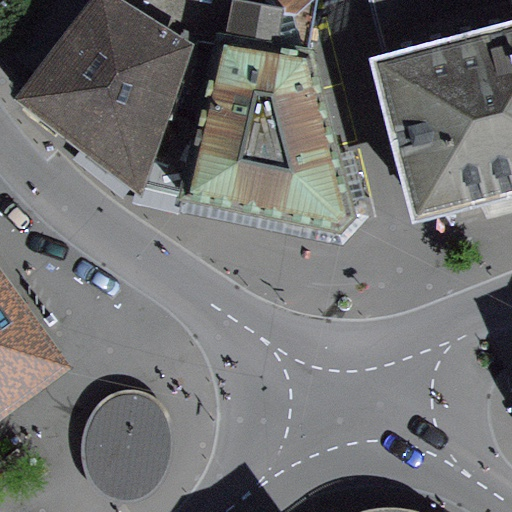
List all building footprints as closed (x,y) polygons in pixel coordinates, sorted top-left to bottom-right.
[(52,0),(17,48),(47,69),(98,0),(52,0)] [(138,185),(184,195),(221,39),(226,40),(233,0),(98,0),(47,69),(25,97),(138,185)] [(233,0),(226,40),(308,53),(317,0),(233,0)] [(511,7),(510,0),(373,0),(390,64),(383,65),(420,209),(432,206),(433,209),(511,188),(511,7)] [(308,53),(226,40),(221,39),(184,195),(336,226),(349,211),(310,53),(308,53)] [(0,429),(72,377),(0,279),(0,429)] [(138,500),(144,496),(154,488),(162,478),(168,467),(172,455),(173,442),(172,430),(168,418),(162,407),(157,401),(151,396),(145,392),(138,390),(130,389),(122,390),(115,392),(108,396),(99,403),(91,413),(85,423),(82,435),(80,447),(81,459),(83,470),(88,481),(96,491),(101,496),(108,499),(115,502),(123,502),(131,502),(138,500)]
